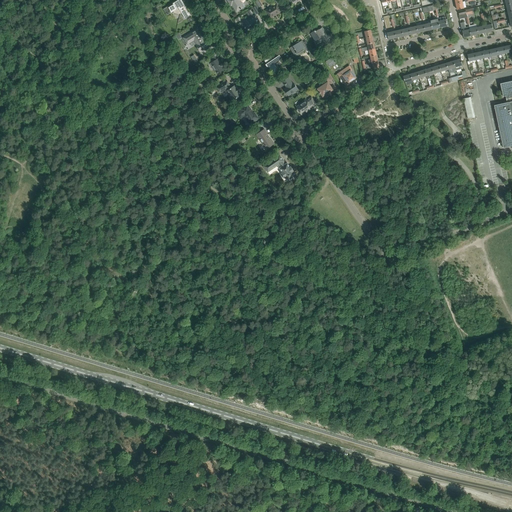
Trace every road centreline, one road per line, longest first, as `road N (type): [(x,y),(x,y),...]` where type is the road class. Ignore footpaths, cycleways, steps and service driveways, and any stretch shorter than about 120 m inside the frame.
road 1 (unclassified): [(0,376),(444,511)]
road 2 (primary): [(412,473),(0,348)]
road 3 (track): [(395,260),(345,284),(100,105)]
road 4 (residential): [(304,140),(385,256),(395,260),(488,220)]
road 5 (unclassified): [(488,220),(474,182),(446,147),(458,131),(444,117)]
road 6 (track): [(40,0),(100,105)]
